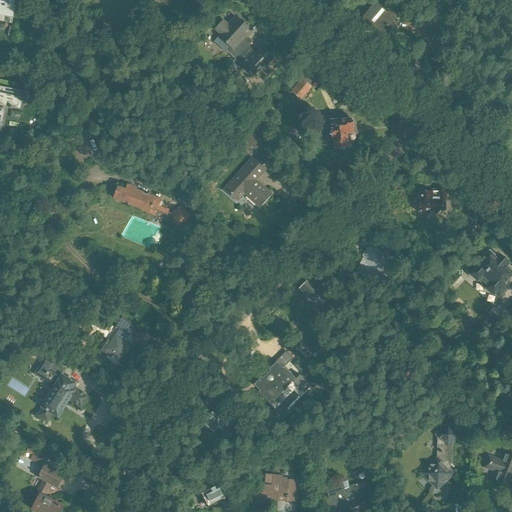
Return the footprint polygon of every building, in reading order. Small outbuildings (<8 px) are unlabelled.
[(0,0),(0,15),(13,18),(15,6),(18,7),(18,0),(0,0)] [(388,22),(391,16),(383,11),(375,4),(361,21),(371,30),(371,31),(382,38),(388,27),(387,26),(385,24),(387,21),(388,22)] [(233,63),(245,50),(244,50),(249,45),(242,39),(244,37),(241,35),(247,28),(235,18),(228,26),(223,21),(215,30),(220,34),(218,37),(229,47),(226,51),(235,60),(232,63),(233,63)] [(245,50),(233,63),(242,71),(245,69),(256,79),(258,77),(263,81),(271,73),(266,68),(273,60),(262,49),(255,56),(252,54),(251,56),(245,50)] [(300,101),(311,88),(301,80),(291,92),(300,101)] [(29,93),(0,86),(0,126),(1,127),(5,106),(20,109),(21,102),(27,104),(29,93)] [(353,133),(352,133),(351,119),(346,119),(346,114),(327,116),(324,120),(325,130),(331,129),(329,131),(329,135),(331,137),(331,139),(333,138),(334,149),(354,147),(353,140),(355,138),(355,136),(354,134),(353,133)] [(256,185),(253,182),(269,165),(253,151),(263,141),(252,132),(240,146),(253,158),(225,189),(234,198),(242,189),(248,194),(247,196),(257,205),(267,193),(270,195),(258,183),(256,185)] [(161,201),(133,190),(134,188),(133,188),(132,189),(129,187),(129,186),(126,185),(124,190),(118,188),(116,191),(115,191),(113,196),(114,197),(113,198),(141,209),(141,210),(154,216),(157,209),(168,213),(169,210),(159,206),(161,201)] [(429,215),(433,215),(434,213),(439,213),(439,210),(444,210),(444,200),(445,200),(445,191),(431,192),(431,193),(422,193),(422,197),(420,197),(420,202),(417,202),(417,212),(426,212),(426,213),(428,213),(429,215)] [(171,214),(178,225),(189,218),(182,207),(171,214)] [(472,222),(460,237),(467,242),(469,243),(481,229),(480,228),(472,222)] [(396,261),(402,248),(378,236),(371,250),(374,251),(370,258),(366,256),(355,279),(366,284),(371,274),(386,281),(390,273),(387,272),(393,260),(396,261)] [(483,289),(491,296),(493,293),(497,297),(502,291),(500,289),(503,286),(501,284),(511,273),(510,272),(511,270),(507,266),(505,268),(504,267),(507,264),(505,262),(504,262),(503,262),(499,258),(499,257),(497,255),(495,258),(487,252),(485,254),(483,253),(479,258),(481,259),(478,263),(474,260),(466,269),(469,272),(467,274),(475,281),(477,279),(485,286),(483,289)] [(328,287),(314,274),(308,280),(299,289),(314,303),(314,302),(317,306),(321,305),(323,303),(325,301),(325,297),(322,294),(328,287)] [(493,313),(482,325),(490,333),(501,320),(493,313)] [(145,347),(129,336),(136,326),(122,317),(115,328),(118,330),(110,342),(107,340),(100,351),(111,358),(113,356),(120,360),(118,363),(130,370),(145,347)] [(315,350),(296,335),(291,342),(309,357),(315,350)] [(63,410),(69,401),(81,408),(88,397),(73,388),(76,383),(61,374),(60,376),(50,370),(54,364),(45,358),(38,369),(44,373),(45,376),(43,379),(54,386),(45,400),(43,399),(40,405),(41,406),(40,407),(41,408),(37,416),(47,422),(52,415),(58,418),(59,418),(64,411),(63,410)] [(282,367),(276,361),(268,369),(269,371),(262,378),(261,377),(253,385),(259,391),(260,390),(270,400),(279,391),(280,392),(295,378),(283,366),(282,367)] [(236,422),(225,412),(221,417),(219,415),(217,418),(212,413),(202,424),(213,433),(217,428),(219,430),(221,428),(226,432),(236,422)] [(437,458),(421,473),(433,486),(437,482),(440,486),(444,482),(453,474),(450,471),(450,467),(450,464),(452,462),(452,440),(455,437),(456,438),(459,435),(466,428),(459,421),(452,428),(447,423),(436,434),(435,435),(437,437),(437,443),(437,444),(436,457),(437,457),(437,458)] [(323,450),(331,444),(327,439),(326,441),(323,437),(317,442),(323,450)] [(33,455),(37,449),(30,445),(26,452),(33,455)] [(33,455),(31,459),(36,462),(38,459),(43,461),(47,454),(37,449),(33,455)] [(511,456),(504,454),(501,461),(491,457),(487,468),(497,472),(494,480),(509,486),(511,478),(511,456)] [(38,498),(33,508),(39,511),(59,511),(62,507),(43,497),(51,483),(57,487),(63,475),(45,465),(39,477),(44,480),(35,497),(38,498)] [(297,502),(298,481),(286,480),(286,478),(282,478),(282,476),(258,474),(256,493),(266,494),(266,493),(269,493),(269,498),(279,499),(279,497),(286,497),(286,501),(297,502)] [(378,501),(372,482),(365,484),(364,482),(349,486),(349,488),(344,490),(342,482),(325,487),(330,505),(327,505),(329,511),(341,511),(362,506),(361,504),(369,502),(370,503),(378,501)] [(227,497),(220,484),(214,487),(214,486),(210,488),(210,489),(201,494),(208,506),(227,497)]
